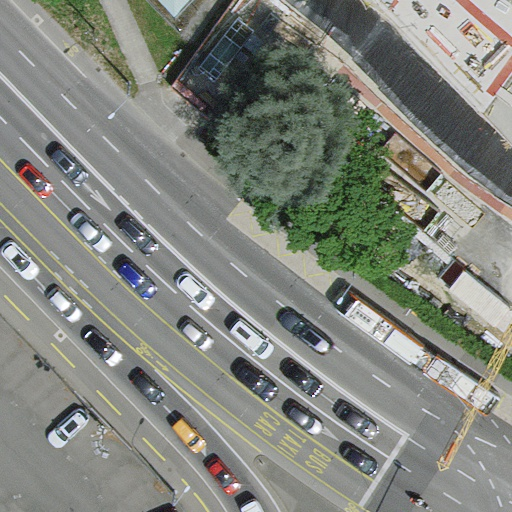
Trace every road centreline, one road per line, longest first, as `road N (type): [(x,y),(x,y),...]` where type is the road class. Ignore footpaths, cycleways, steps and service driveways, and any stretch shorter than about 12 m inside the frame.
road 1 (primary): [(487,497),(399,445),(230,316),(0,99)]
road 2 (tertiary): [(0,160),(58,259),(257,511)]
